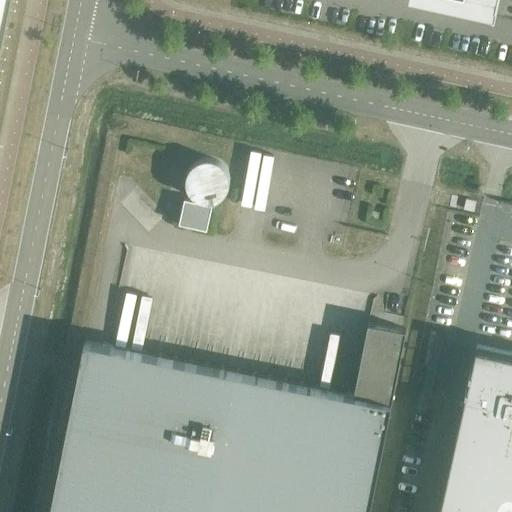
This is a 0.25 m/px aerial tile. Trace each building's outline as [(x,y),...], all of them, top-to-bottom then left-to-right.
[(0,0),(0,54),(10,0),(0,0)] [(453,0),(494,9),(492,17),(495,18),(495,16),(498,0),(453,0)] [(213,158),(209,158),(206,158),(203,158),(200,159),(197,161),(195,162),(193,165),(191,167),(189,169),(188,171),(188,174),(187,175),(187,177),(187,179),(187,180),(187,183),(188,185),(188,186),(189,188),(190,190),(191,191),(193,194),(194,195),(197,197),(199,198),(202,200),(205,200),(208,201),(210,200),(213,200),(216,199),(218,198),(220,197),(222,196),(224,193),(226,192),(227,190),(229,187),(229,184),(230,182),(230,179),(230,176),(229,174),(229,172),(227,169),(226,167),(224,164),(222,162),(220,161),(217,159),(215,159),(213,158)] [(213,204),(185,197),(179,222),(207,229),(213,204)] [(369,511),(392,402),(407,328),(369,321),(354,392),(103,342),(103,344),(87,341),(88,339),(85,338),(50,511),(369,511)] [(511,511),(511,352),(477,345),(472,368),(470,368),(469,373),(470,374),(468,385),(467,385),(465,390),(467,391),(439,511),(511,511)]
